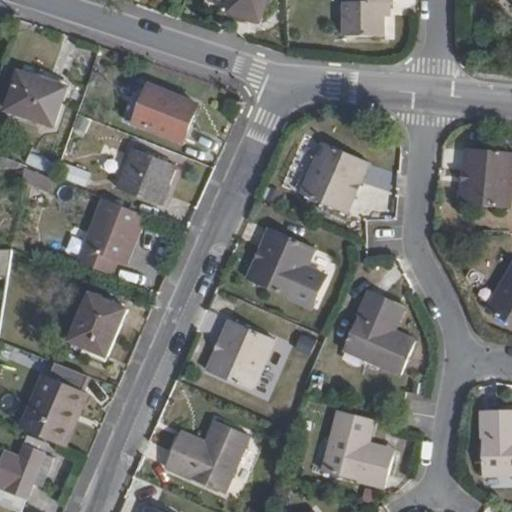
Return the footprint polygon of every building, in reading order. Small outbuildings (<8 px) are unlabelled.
[(235,0),(231,11),(262,21),(268,0),(235,0)] [(395,4),(394,0),(349,0),(350,1),(345,2),(345,36),(386,37),(386,17),(384,17),(384,4),(392,4),(395,4)] [(7,110),(56,127),(69,87),(20,71),(7,110)] [(138,124),(184,143),(199,106),(153,87),(138,124)] [(361,184),(370,163),(325,143),(303,193),(348,213),(356,194),(352,192),(356,183),(361,184)] [(136,149),(120,190),(161,205),(177,166),(136,149)] [(463,204),(511,209),(511,204),(511,152),(468,149),(466,173),(471,173),(470,183),(465,183),(463,204)] [(54,175),(58,164),(31,152),(27,164),(54,175)] [(0,169),(28,168),(0,156),(0,169)] [(65,162),(59,176),(86,187),(92,173),(65,162)] [(53,194),(59,182),(40,173),(34,185),(53,194)] [(356,194),(361,184),(356,183),(352,192),(356,194)] [(148,216),(103,198),(79,262),(114,276),(119,262),(124,264),(131,245),(136,247),(148,216)] [(294,299),(316,248),(271,228),(262,250),(266,252),(262,262),(257,260),(249,279),(294,299)] [(124,264),(128,266),(136,247),(131,245),(124,264)] [(14,249),(0,249),(0,274),(10,274),(14,249)] [(262,262),(266,252),(262,250),(257,260),(262,262)] [(511,268),(488,311),(511,324),(511,268)] [(397,332),(390,329),(401,303),(379,293),(371,290),(344,349),(403,375),(417,341),(397,332)] [(93,294),(73,341),(109,357),(130,310),(93,294)] [(390,329),(397,332),(408,307),(401,303),(390,329)] [(254,391),(276,340),(231,319),(222,341),(226,344),(222,353),(218,351),(209,371),(254,391)] [(304,334),(298,348),(316,355),(322,342),(304,334)] [(222,353),(226,344),(222,341),(218,351),(222,353)] [(34,413),(27,429),(67,446),(74,430),(70,427),(85,390),(91,376),(56,362),(50,376),(41,396),(37,393),(29,412),(34,413)] [(37,393),(41,396),(50,376),(45,374),(37,393)] [(70,427),(74,430),(90,393),(85,390),(70,427)] [(511,409),(483,411),(485,475),(511,474),(511,409)] [(369,450),(371,442),(376,420),(339,410),(324,473),(385,487),(393,456),(369,450)] [(22,427),(27,429),(34,413),(29,412),(22,427)] [(226,493),(252,435),(217,420),(205,449),(179,437),(166,467),(226,493)] [(205,449),(208,441),(183,430),(179,437),(205,449)] [(393,456),(395,448),(371,442),(369,450),(393,456)] [(6,451),(0,467),(0,504),(18,511),(22,511),(46,454),(25,446),(21,457),(6,451)] [(46,454),(34,484),(44,488),(56,457),(46,454)]
